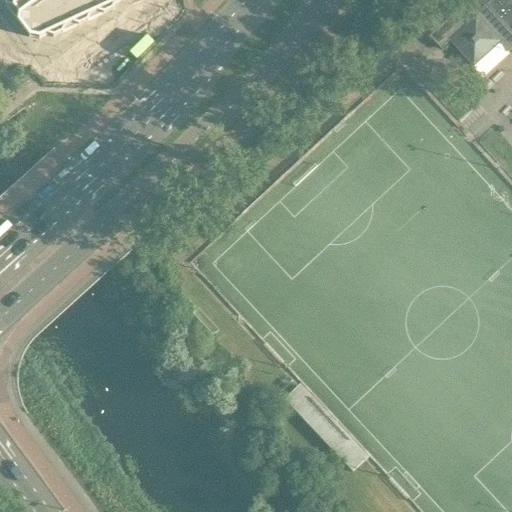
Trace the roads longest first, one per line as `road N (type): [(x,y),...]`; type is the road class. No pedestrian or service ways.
road 1 (secondary): [(0,320),(237,99),(316,0)]
road 2 (secondary): [(255,0),(185,85),(0,256)]
